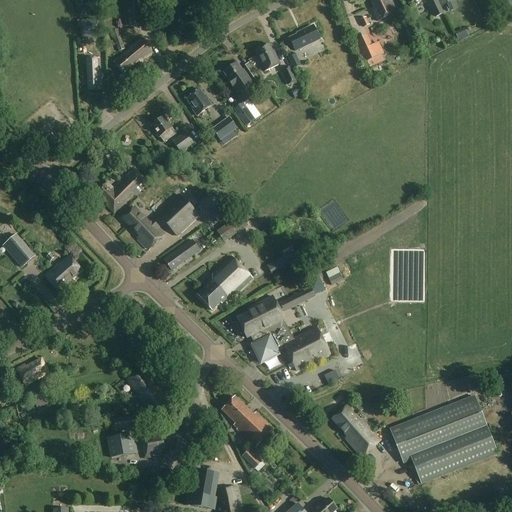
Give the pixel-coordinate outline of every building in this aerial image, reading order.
[(396,13),(389,0),(369,0),(374,8),(371,10),(377,22),(396,13)] [(444,14),(437,0),(435,0),(429,4),(436,19),(444,14)] [(458,8),(454,0),(443,0),(445,5),(447,4),(450,11),(458,8)] [(147,26),(146,2),(123,3),(124,27),(147,26)] [(370,25),(367,18),(361,21),(364,28),(370,25)] [(98,35),(97,25),(82,26),(82,36),(98,35)] [(314,28),(313,26),(297,34),(298,35),(290,39),(295,51),(320,40),(314,28)] [(125,50),(118,30),(112,32),(119,52),(125,50)] [(378,58),(368,36),(355,41),(365,63),(378,58)] [(150,49),(141,38),(131,47),(131,48),(114,63),(123,74),(138,61),(140,64),(152,53),(150,49)] [(275,57),(269,44),(254,51),(264,72),(280,65),(276,57),(275,57)] [(296,55),(289,58),(294,69),(301,66),(296,55)] [(100,72),(99,59),(87,60),(89,91),(102,90),(101,72),(100,72)] [(245,74),(237,63),(223,73),(227,78),(226,79),(234,90),(235,89),(238,93),(252,83),(246,74),(245,74)] [(259,78),(249,63),(245,66),(255,81),(259,78)] [(297,81),(291,67),(282,71),(288,85),(297,81)] [(212,106),(200,89),(187,99),(194,109),(193,111),(197,116),(212,106)] [(261,116),(249,100),(234,110),(246,127),(261,116)] [(176,134),(164,117),(150,126),(159,138),(160,138),(164,143),(176,134)] [(238,129),(229,118),(212,130),(220,142),(238,129)] [(194,144),(186,133),(173,143),(181,154),(194,144)] [(148,184),(134,170),(126,178),(129,181),(124,185),(121,182),(113,190),(107,183),(97,193),(107,204),(106,205),(114,214),(134,195),(135,197),(148,184)] [(185,202),(179,196),(149,224),(136,210),(134,208),(122,219),(139,237),(137,238),(149,250),(164,236),(156,227),(162,222),(177,237),(198,216),(197,214),(192,209),(197,204),(190,197),(185,202)] [(248,227),(241,216),(217,233),(224,243),(248,227)] [(211,233),(204,227),(196,236),(203,243),(211,233)] [(36,257),(17,235),(3,247),(22,269),(36,257)] [(200,251),(192,241),(164,261),(171,272),(200,251)] [(155,260),(165,250),(161,246),(151,256),(155,260)] [(297,252),(269,266),(275,277),(302,263),(297,252)] [(82,271),(69,257),(60,265),(60,264),(45,277),(59,294),(71,284),(69,282),(82,271)] [(253,279),(232,257),(212,275),(212,282),(197,296),(212,312),(221,304),(222,305),(228,299),(230,301),(253,279)] [(258,279),(265,275),(262,269),(254,273),(258,279)] [(315,298),(310,288),(280,303),(285,313),(315,298)] [(252,346),(261,364),(278,355),(277,352),(284,349),(296,372),(330,355),(317,328),(293,340),(288,329),(287,329),(284,323),(286,322),(273,297),(256,305),(258,308),(236,319),(246,339),(250,337),(254,345),(252,346)] [(223,322),(230,338),(239,334),(232,318),(223,322)] [(48,373),(41,359),(26,368),(24,366),(17,370),(25,386),(45,376),(45,375),(48,373)] [(155,389),(140,370),(126,381),(138,395),(136,397),(153,418),(170,405),(157,387),(155,389)] [(282,380),(288,377),(284,371),(278,374),(282,380)] [(38,409),(55,400),(46,384),(29,393),(38,409)] [(11,397),(7,385),(0,386),(0,394),(2,400),(11,397)] [(498,455),(475,396),(390,430),(404,465),(412,462),(422,486),(498,455)] [(254,415),(235,397),(222,411),(235,424),(234,426),(237,429),(237,430),(256,448),(273,430),(256,413),(254,415)] [(363,411),(356,403),(351,408),(358,415),(363,411)] [(362,425),(346,407),(332,420),(347,438),(345,440),(362,458),(380,442),(364,423),(362,425)] [(143,429),(142,416),(112,420),(113,433),(143,429)] [(171,435),(171,430),(140,436),(145,459),(151,458),(150,455),(167,452),(164,436),(171,435)] [(138,454),(134,434),(103,440),(107,460),(138,454)] [(263,463),(250,450),(242,457),(255,470),(263,463)] [(218,474),(192,470),(186,506),(214,511),(216,498),(214,498),(218,474)] [(240,508),(236,487),(215,491),(219,510),(222,510),(221,511),(239,511),(239,508),(240,508)] [(334,511),(337,510),(328,499),(319,508),(317,506),(311,511),(334,511)]
